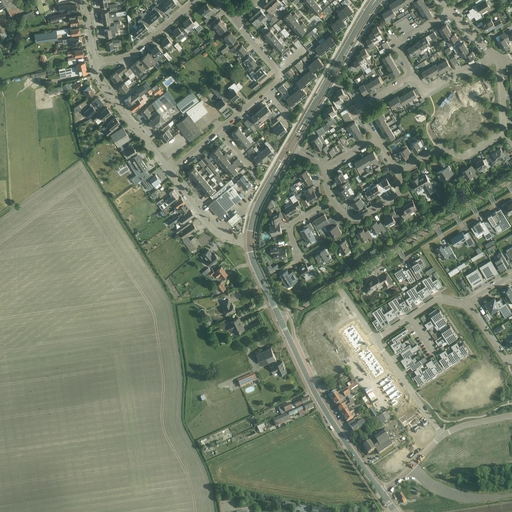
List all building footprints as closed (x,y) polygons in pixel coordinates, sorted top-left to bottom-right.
[(1,0),(2,1),(6,6),(11,16),(20,11),(12,0),(1,0)] [(35,0),(36,1),(40,14),(50,9),(48,4),(43,6),(41,0),(35,0)] [(167,12),(172,8),(167,2),(165,0),(162,0),(157,5),(162,12),(165,10),(167,12)] [(169,0),(167,2),(172,8),(177,4),(175,2),(177,0),(169,0)] [(278,0),(271,0),(270,1),(277,9),(282,5),(284,8),(287,5),(283,0),(280,2),(278,0)] [(310,12),(318,4),(314,0),(313,0),(308,5),(310,8),(308,10),(310,12)] [(349,5),(351,3),(348,0),(344,0),(341,2),(345,7),(343,9),(349,16),(354,12),(349,5)] [(403,6),(399,0),(397,0),(394,2),(398,8),(403,6)] [(487,0),(478,0),(477,1),(479,4),(477,5),(481,13),(487,9),(488,10),(491,8),(486,1),(487,0)] [(277,9),(270,1),(265,6),(270,11),(268,13),(272,18),(275,16),(273,13),(277,9)] [(427,6),(424,1),(418,5),(418,6),(420,10),(427,6)] [(398,8),(394,2),(390,5),(392,8),(394,11),(398,8)] [(204,20),(206,23),(212,18),(210,16),(214,13),(207,4),(200,10),(207,18),(204,20)] [(316,14),(322,9),(318,4),(310,12),(311,13),(314,12),(316,14)] [(160,13),(162,12),(157,5),(152,9),(153,10),(150,12),(152,15),(157,20),(162,16),(160,13)] [(480,13),(481,13),(477,5),(473,6),(473,8),(469,10),(470,12),(467,14),(470,18),(473,17),(473,18),(474,17),(476,20),(482,17),(480,13)] [(430,11),(427,6),(420,10),(423,15),(430,11)] [(396,14),(394,11),(392,8),(387,11),(391,17),(396,14)] [(261,9),(256,14),(263,22),(267,19),(269,21),(272,18),(268,13),(266,15),(261,9)] [(344,20),(349,16),(343,9),(341,11),(339,9),(336,10),(341,16),(344,20)] [(33,11),(26,14),(29,19),(35,17),(33,11)] [(153,25),(157,20),(152,15),(150,17),(147,14),(147,13),(145,12),(144,13),(142,11),(139,13),(142,17),(148,24),(150,22),(153,25)] [(391,17),(387,11),(382,14),(386,20),(391,17)] [(432,15),(430,11),(423,15),(426,19),(432,15)] [(288,22),(297,15),(295,13),(293,15),(290,12),(284,18),(288,22)] [(57,15),(50,17),(52,22),(66,17),(65,14),(57,16),(57,15)] [(263,22),(256,14),(250,18),(257,26),(263,22)] [(102,18),(103,25),(110,24),(110,20),(120,18),(119,15),(102,18)] [(298,17),(297,15),(288,22),(292,27),(298,22),(296,19),(298,17)] [(66,17),(52,22),(53,25),(60,22),(63,21),(70,20),(71,23),(79,22),(79,19),(78,19),(77,16),(76,16),(72,17),(72,16),(66,17)] [(347,24),(344,20),(341,16),(336,21),(342,28),(347,24)] [(146,26),(148,24),(142,17),(138,21),(141,25),(138,27),(143,33),(148,29),(146,26)] [(196,26),(193,23),(189,18),(183,23),(188,29),(192,25),(198,32),(203,28),(199,23),(196,26)] [(211,28),(213,26),(215,30),(217,29),(220,33),(227,27),(220,19),(219,20),(217,18),(208,25),(211,28)] [(495,30),(501,26),(503,25),(500,19),(494,23),(491,19),(483,24),(487,31),(494,27),(495,30)] [(337,32),(342,28),(336,21),(331,25),(337,32)] [(296,31),(305,24),(303,22),(301,24),(298,22),(292,27),(296,31)] [(138,37),(143,33),(138,27),(135,23),(132,25),(135,29),(131,33),(132,41),(137,36),(138,37)] [(306,26),(305,24),(296,31),(300,36),(306,31),(304,28),(306,26)] [(446,24),(439,29),(437,30),(439,32),(440,31),(442,34),(450,30),(446,24)] [(109,29),(105,30),(104,30),(105,37),(110,36),(110,38),(116,37),(115,31),(118,30),(118,28),(117,25),(109,27),(109,29)] [(382,33),(380,29),(383,28),(382,26),(378,27),(378,26),(372,29),(374,32),(379,41),(382,39),(382,38),(379,34),(382,33)] [(80,34),(79,27),(72,29),(72,28),(57,30),(58,34),(67,32),(68,36),(80,34)] [(188,33),(183,27),(180,30),(178,27),(173,32),(178,38),(183,34),(185,36),(188,33)] [(266,41),(274,34),(271,29),(264,35),(267,38),(264,40),(266,41)] [(35,34),(36,43),(58,40),(57,30),(52,30),(53,32),(35,34)] [(445,39),(453,35),(450,30),(442,34),(445,39)] [(231,32),(227,35),(224,38),(227,41),(225,43),(228,46),(236,39),(231,32)] [(374,32),(369,35),(371,37),(375,44),(380,41),(379,41),(374,32)] [(454,41),(458,39),(455,33),(453,35),(445,39),(448,44),(448,45),(449,47),(452,46),(455,44),(454,41)] [(507,42),(509,40),(504,33),(499,36),(498,36),(496,37),(495,38),(498,42),(503,49),(509,46),(507,42)] [(272,44),(278,39),(274,34),(266,41),(268,43),(270,41),(272,44)] [(330,36),(325,40),(331,47),(336,43),(330,36)] [(433,41),(430,36),(427,38),(426,37),(421,39),(426,47),(429,45),(430,48),(435,45),(433,41)] [(69,39),(58,41),(58,44),(68,43),(68,46),(72,46),(81,45),(82,43),(81,41),(80,40),(79,37),(74,38),(74,37),(69,38),(69,39)] [(167,37),(162,41),(166,47),(167,47),(170,51),(172,49),(169,45),(172,42),(167,37)] [(331,47),(325,40),(323,37),(319,41),(321,44),(327,51),(331,47)] [(371,37),(366,40),(370,47),(372,49),(377,47),(375,44),(371,37)] [(108,50),(109,49),(110,52),(116,51),(115,48),(113,48),(113,45),(120,44),(119,38),(112,40),(112,41),(106,42),(108,50)] [(274,51),(282,43),(278,39),(272,44),(275,47),(272,49),(274,51)] [(426,47),(421,39),(417,42),(417,43),(423,53),(424,55),(425,56),(427,55),(423,48),(426,47)] [(283,55),(291,49),(284,42),(282,43),(274,51),(276,53),(278,51),(280,53),(281,53),(283,55)] [(458,43),(455,44),(452,46),(449,47),(451,50),(453,48),(456,54),(459,52),(467,48),(464,42),(459,45),(458,43)] [(237,58),(239,61),(243,58),(241,55),(247,51),(242,45),(241,46),(238,43),(231,49),(233,52),(234,52),(237,55),(239,53),(240,55),(237,58)] [(423,53),(417,43),(413,46),(417,53),(420,51),(421,54),(423,53)] [(322,55),(327,51),(321,44),(316,48),(322,55)] [(157,45),(151,50),(158,57),(161,55),(160,54),(163,52),(157,45)] [(223,54),(229,49),(226,46),(220,51),(223,54)] [(417,53),(413,46),(408,49),(409,51),(407,53),(410,57),(412,56),(412,57),(413,58),(414,58),(418,56),(417,54),(417,53)] [(372,55),(368,48),(366,49),(365,48),(360,51),(362,54),(367,63),(369,62),(366,57),(369,55),(370,56),(372,55)] [(470,53),(467,48),(459,52),(463,57),(465,56),(470,53)] [(465,56),(468,61),(470,64),(475,62),(473,58),(476,57),(472,51),(470,53),(465,56)] [(172,58),(166,52),(163,54),(169,60),(172,58)] [(362,54),(357,57),(358,59),(365,70),(367,68),(365,65),(367,63),(362,54)] [(382,58),(385,63),(392,59),(389,54),(382,58)] [(140,60),(145,67),(146,67),(149,64),(151,66),(156,62),(150,55),(148,57),(146,55),(140,60)] [(251,55),(243,62),(247,68),(246,68),(249,71),(257,65),(254,62),(256,61),(251,55)] [(324,64),(318,57),(316,55),(314,57),(316,59),(313,61),(319,68),(324,64)] [(145,67),(140,60),(139,59),(133,65),(135,67),(132,69),(138,76),(143,71),(142,70),(145,67)] [(358,59),(354,62),(358,69),(361,67),(362,70),(364,72),(365,71),(365,70),(358,59)] [(395,63),(392,59),(385,63),(388,67),(395,63)] [(446,60),(442,63),(446,70),(451,67),(446,60)] [(314,72),(319,68),(313,61),(308,65),(311,69),(314,72)] [(86,63),(85,62),(77,64),(77,66),(65,69),(66,72),(86,67),(85,65),(86,64),(86,63)] [(170,62),(167,64),(173,70),(175,69),(170,62)] [(397,68),(395,63),(388,67),(391,72),(397,68)] [(442,63),(437,66),(440,71),(441,73),(446,70),(442,63)] [(437,66),(436,64),(431,67),(436,74),(440,71),(437,66)] [(115,82),(117,80),(119,82),(123,80),(121,77),(119,75),(127,69),(124,65),(110,76),(115,82)] [(87,70),(86,70),(86,67),(66,72),(66,75),(71,74),(71,76),(87,73),(87,72),(88,71),(87,70)] [(436,74),(431,67),(427,70),(431,76),(436,74)] [(128,76),(133,72),(130,68),(124,72),(127,77),(128,76)] [(253,71),(250,74),(255,81),(258,78),(259,80),(266,74),(261,68),(255,73),(253,71)] [(317,76),(314,72),(311,69),(310,71),(308,68),(304,71),(306,73),(312,80),(317,76)] [(400,73),(397,68),(391,72),(389,73),(390,73),(392,78),(400,73)] [(431,76),(427,70),(422,72),(426,79),(431,76)] [(307,84),(312,80),(306,73),(301,77),(307,84)] [(302,88),(307,84),(301,77),(297,81),(301,87),(302,88)] [(379,77),(374,80),(378,86),(383,83),(379,77)] [(129,79),(122,84),(119,87),(123,92),(129,88),(127,85),(131,82),(129,79)] [(378,86),(374,80),(369,83),(373,89),(378,86)] [(237,93),(238,92),(237,92),(240,89),(234,82),(228,88),(231,91),(227,94),(233,100),(235,98),(236,99),(240,96),(237,93)] [(94,89),(92,90),(90,86),(85,89),(81,83),(74,87),(76,90),(80,87),(82,91),(84,90),(88,97),(94,93),(94,92),(95,91),(94,89)] [(227,98),(224,94),(223,92),(222,92),(214,83),(210,87),(218,96),(216,98),(219,101),(216,104),(221,110),(224,108),(225,109),(228,106),(225,103),(226,102),(225,100),(227,98)] [(373,89),(369,83),(365,85),(369,92),(373,89)] [(364,95),(369,92),(365,85),(364,84),(359,87),(364,95)] [(452,113),(443,119),(460,146),(474,137),(471,132),(477,128),(480,134),(495,125),(478,97),(485,93),(480,84),(474,88),(473,87),(471,89),(470,87),(464,91),(470,101),(463,105),(464,106),(457,110),(456,109),(451,112),(452,113)] [(161,91),(157,85),(151,90),(151,89),(148,91),(150,94),(153,92),(156,95),(161,91)] [(131,95),(124,101),(129,106),(144,94),(147,91),(143,86),(136,90),(137,92),(132,96),(131,95)] [(307,94),(302,88),(301,87),(296,91),(302,98),(307,94)] [(345,89),(343,90),(342,88),(337,91),(339,94),(342,99),(347,96),(346,94),(348,93),(345,89)] [(413,89),(409,92),(413,99),(417,96),(413,89)] [(183,113),(186,111),(199,100),(192,91),(185,97),(176,104),(183,113)] [(297,102),(302,98),(296,91),(292,95),(297,102)] [(413,99),(409,92),(404,95),(408,102),(413,99)] [(148,106),(141,111),(146,118),(151,114),(157,109),(160,113),(161,114),(173,105),(164,93),(152,103),(148,106)] [(144,104),(143,103),(146,101),(143,98),(144,97),(143,95),(144,94),(129,106),(133,112),(144,104)] [(342,99),(339,94),(334,97),(336,99),(333,101),(338,109),(341,107),(339,104),(344,102),(342,99)] [(292,106),(297,102),(292,95),(286,99),(292,106)] [(404,95),(399,98),(402,103),(403,104),(408,102),(404,95)] [(399,98),(398,96),(394,99),(398,105),(402,103),(399,98)] [(85,112),(89,117),(92,114),(96,111),(95,110),(103,102),(98,97),(90,104),(92,106),(85,112)] [(398,105),(394,99),(389,102),(393,108),(398,105)] [(208,111),(201,103),(203,102),(201,100),(200,101),(199,100),(186,111),(194,122),(208,111)] [(266,105),(261,109),(267,116),(269,118),(275,113),(272,111),(271,112),(266,105)] [(327,109),(329,111),(332,116),(337,113),(332,106),(327,109)] [(92,116),(95,120),(99,116),(103,120),(112,112),(107,107),(101,112),(99,110),(92,116)] [(267,116),(261,109),(256,113),(262,120),(267,116)] [(202,132),(200,129),(194,122),(186,111),(183,113),(173,120),(176,124),(187,138),(190,141),(202,132)] [(329,111),(324,114),(329,122),(326,123),(328,127),(336,122),(332,116),(329,111)] [(165,120),(161,115),(160,113),(149,121),(154,129),(165,120)] [(262,120),(256,113),(252,117),(252,116),(249,119),(253,124),(257,129),(259,127),(259,126),(264,122),(262,120)] [(386,118),(385,118),(383,113),(375,118),(378,122),(384,119),(386,118)] [(120,122),(119,121),(119,120),(119,119),(118,117),(117,117),(116,118),(115,117),(113,119),(112,119),(113,119),(107,124),(109,127),(104,131),(109,136),(110,134),(119,127),(116,129),(114,127),(120,122)] [(380,127),(387,123),(384,119),(378,122),(380,127)] [(273,128),(276,132),(279,136),(287,130),(280,122),(273,128)] [(347,126),(350,131),(351,130),(358,126),(355,122),(347,126)] [(383,131),(390,128),(387,123),(380,127),(383,131)] [(171,127),(169,124),(158,132),(160,135),(164,141),(169,138),(170,138),(173,136),(168,130),(171,127)] [(123,126),(110,134),(121,150),(123,148),(121,144),(130,138),(123,126)] [(361,131),(358,126),(351,130),(354,135),(361,131)] [(236,138),(243,133),(239,128),(232,133),(236,138)] [(386,136),(392,132),(390,128),(383,131),(386,136)] [(315,145),(324,140),(321,135),(326,132),(324,129),(318,133),(319,136),(318,136),(312,140),(315,145)] [(364,136),(361,131),(354,135),(357,140),(364,136)] [(395,137),(392,132),(386,136),(389,141),(395,137)] [(240,143),(247,137),(243,133),(236,138),(240,143)] [(411,144),(413,148),(415,152),(422,148),(421,147),(424,145),(418,134),(413,137),(416,141),(411,144)] [(246,150),(255,143),(249,136),(247,137),(240,143),(244,148),(246,150)] [(327,144),(324,140),(315,145),(318,150),(321,148),(327,144)] [(330,149),(327,144),(321,148),(324,153),(327,152),(326,151),(330,149)] [(402,160),(409,156),(408,154),(411,152),(406,144),(400,148),(402,151),(398,153),(397,152),(394,154),(397,160),(401,158),(402,160)] [(123,148),(121,150),(122,152),(128,160),(132,157),(131,155),(136,152),(133,146),(129,149),(128,148),(125,150),(123,148)] [(220,146),(214,150),(213,150),(211,151),(211,152),(211,153),(213,155),(209,159),(206,156),(202,158),(207,164),(210,161),(215,157),(221,152),(219,149),(221,147),(220,146)] [(268,146),(263,150),(269,157),(274,153),(268,146)] [(330,156),(339,151),(335,146),(330,149),(326,151),(327,152),(330,156)] [(259,165),(264,161),(254,148),(252,147),(247,151),(249,153),(252,151),(256,156),(254,158),(259,165)] [(264,161),(269,157),(263,150),(262,149),(260,151),(256,147),(254,148),(264,161)] [(501,148),(496,151),(488,156),(494,165),(498,163),(496,160),(502,157),(505,162),(511,158),(505,149),(502,151),(501,148)] [(219,162),(227,155),(226,153),(224,155),(221,152),(215,157),(219,162)] [(374,152),(369,155),(373,161),(374,163),(379,160),(374,152)] [(132,157),(128,160),(131,165),(135,163),(137,166),(140,171),(146,167),(138,154),(132,157)] [(223,167),(229,161),(227,159),(229,157),(227,155),(219,162),(223,167)] [(373,161),(369,155),(364,157),(368,164),(373,161)] [(368,164),(364,157),(360,160),(364,167),(368,164)] [(491,166),(486,158),(483,160),(483,159),(476,163),(480,170),(487,166),(488,168),(491,166)] [(364,167),(360,160),(355,163),(359,170),(364,167)] [(227,171),(236,163),(234,161),(231,163),(231,164),(229,161),(223,167),(227,171)] [(453,173),(452,172),(449,166),(446,167),(446,166),(443,161),(440,163),(443,169),(437,173),(441,180),(453,173)] [(239,173),(234,168),(236,168),(238,166),(236,163),(227,171),(232,178),(239,173)] [(474,178),(478,176),(472,166),(467,169),(466,168),(461,171),(462,173),(463,172),(467,179),(472,176),(474,178)] [(190,179),(197,172),(198,172),(194,167),(188,172),(191,175),(188,177),(190,179)] [(310,175),(308,172),(307,170),(304,172),(302,169),(295,173),(298,178),(300,177),(302,180),(310,175)] [(142,174),(138,176),(141,180),(143,179),(150,174),(147,170),(142,174)] [(196,181),(202,176),(198,172),(197,172),(190,179),(191,181),(194,179),(196,181)] [(337,175),(335,176),(338,182),(339,182),(341,186),(351,180),(346,173),(344,175),(342,172),(339,174),(337,175)] [(150,173),(143,179),(151,189),(161,181),(156,174),(154,176),(153,177),(150,173)] [(431,183),(426,174),(422,176),(422,177),(420,178),(419,177),(412,181),(412,182),(419,194),(425,190),(427,194),(435,190),(430,183),(431,183)] [(231,180),(228,182),(231,186),(232,186),(234,189),(240,184),(244,189),(251,184),(244,175),(237,181),(234,184),(231,180)] [(313,180),(310,175),(302,180),(299,182),(300,185),(302,184),(305,189),(307,187),(312,184),(310,182),(313,180)] [(198,188),(206,181),(202,176),(196,181),(198,184),(196,186),(198,188)] [(387,178),(379,183),(385,192),(390,189),(389,187),(391,186),(387,178)] [(350,187),(348,183),(351,182),(351,180),(341,186),(339,187),(341,190),(339,192),(343,199),(347,196),(349,200),(354,197),(353,195),(351,194),(347,189),(350,187)] [(210,185),(206,181),(198,188),(199,190),(201,188),(204,191),(210,185)] [(215,189),(214,190),(212,188),(216,184),(215,181),(210,185),(204,191),(206,193),(204,195),(205,197),(209,194),(211,197),(213,195),(217,191),(215,189)] [(216,199),(210,204),(220,216),(242,198),(234,189),(232,186),(231,186),(228,182),(221,188),(217,191),(213,195),(216,199)] [(379,195),(385,192),(379,183),(374,185),(373,183),(372,183),(370,184),(372,187),(371,187),(376,195),(378,194),(379,195)] [(306,195),(309,199),(311,203),(313,202),(314,202),(314,201),(319,198),(316,193),(317,192),(313,186),(305,191),(307,194),(306,195)] [(374,196),(376,195),(371,187),(367,190),(366,188),(363,190),(364,191),(366,195),(370,201),(375,198),(374,196)] [(162,210),(165,208),(179,197),(174,190),(170,193),(172,196),(166,201),(164,198),(157,203),(162,210)] [(301,206),(294,194),(290,197),(294,203),(285,209),(289,216),(299,210),(297,207),(298,206),(299,207),(301,206)] [(364,204),(358,194),(354,197),(349,200),(351,199),(353,202),(351,203),(353,206),(354,205),(356,209),(359,207),(360,207),(360,206),(364,204)] [(181,197),(180,198),(174,202),(175,204),(173,205),(174,207),(175,209),(177,207),(181,205),(185,202),(181,197)] [(411,202),(409,203),(413,211),(417,208),(412,200),(410,201),(411,202)] [(189,208),(185,202),(181,205),(177,208),(174,210),(176,212),(179,210),(181,214),(189,208)] [(413,211),(409,203),(405,205),(405,204),(402,206),(405,210),(403,211),(404,211),(401,213),(405,219),(412,215),(410,213),(413,211)] [(280,211),(281,211),(278,206),(275,208),(278,212),(271,217),(272,226),(270,226),(271,230),(272,230),(273,233),(271,234),(272,236),(278,235),(277,234),(282,233),(280,224),(279,224),(278,220),(283,217),(280,211)] [(169,213),(165,208),(162,210),(160,211),(164,217),(166,215),(169,213)] [(191,210),(180,218),(178,220),(181,225),(183,223),(184,223),(176,229),(175,230),(177,233),(190,224),(187,220),(194,215),(191,210)] [(400,220),(396,215),(394,211),(384,217),(385,219),(384,220),(388,226),(396,221),(399,226),(402,224),(400,220)] [(496,212),(486,218),(489,224),(492,222),(495,227),(500,224),(504,230),(511,226),(504,215),(499,218),(496,212)] [(237,214),(228,221),(233,226),(242,219),(237,214)] [(326,225),(328,227),(334,223),(331,217),(328,219),(325,214),(314,221),(316,225),(319,229),(326,225)] [(169,221),(171,224),(178,220),(180,218),(178,215),(169,221)] [(377,221),(370,226),(374,233),(380,230),(382,233),(386,231),(381,222),(378,224),(377,221)] [(493,236),(484,221),(481,223),(480,221),(474,225),(474,226),(471,228),(476,236),(483,232),(488,240),(493,236)] [(315,239),(311,231),(314,229),(313,227),(310,223),(304,227),(305,229),(301,232),(308,243),(310,242),(311,244),(317,241),(315,239)] [(336,225),(334,223),(328,227),(329,229),(327,230),(332,239),(342,233),(337,224),(336,225)] [(196,229),(193,224),(179,233),(183,238),(196,229)] [(374,238),(368,230),(365,232),(364,229),(357,233),(362,241),(367,238),(369,241),(374,238)] [(462,233),(452,239),(456,245),(465,239),(469,246),(475,243),(468,232),(463,235),(462,233)] [(194,237),(185,244),(191,252),(200,246),(194,237)] [(334,243),(336,246),(338,245),(343,254),(345,253),(346,255),(352,252),(348,246),(349,246),(346,240),(343,242),(341,239),(334,243)] [(442,246),(436,250),(442,259),(450,254),(452,255),(454,253),(449,245),(446,247),(446,246),(443,248),(442,246)] [(278,246),(273,247),(271,247),(272,255),(274,254),(275,254),(276,259),(287,257),(285,248),(278,250),(278,246)] [(331,258),(329,253),(325,248),(321,251),(321,250),(317,253),(318,252),(319,254),(315,256),(320,263),(323,261),(324,264),(327,262),(327,261),(331,258)] [(214,253),(212,255),(209,250),(203,255),(207,259),(205,261),(210,266),(219,258),(214,253)] [(499,259),(495,261),(501,271),(505,268),(505,267),(509,265),(502,252),(497,255),(499,259)] [(412,265),(413,266),(410,268),(417,279),(422,276),(419,270),(422,268),(421,266),(424,264),(420,257),(413,262),(414,264),(412,265)] [(495,274),(493,270),(496,268),(491,260),(484,264),(485,267),(481,269),(487,280),(491,278),(490,277),(495,274)] [(316,271),(313,265),(308,268),(306,264),(299,268),(307,280),(311,278),(309,275),(316,271)] [(214,272),(212,270),(208,274),(210,276),(211,275),(214,273),(219,280),(227,274),(221,267),(214,272)] [(402,268),(395,273),(399,279),(402,277),(403,279),(407,277),(410,283),(416,280),(409,269),(406,270),(405,269),(403,270),(402,268)] [(481,282),(479,279),(482,277),(477,269),(470,273),(472,275),(467,278),(474,288),(477,286),(477,285),(481,282)] [(290,275),(287,270),(283,272),(284,273),(280,275),(283,279),(287,287),(299,280),(294,272),(290,275)] [(368,283),(371,288),(370,288),(368,288),(366,289),(365,291),(366,293),(369,293),(370,292),(371,290),(376,287),(376,286),(380,284),(381,284),(385,281),(389,287),(393,284),(387,274),(382,278),(382,279),(380,279),(379,280),(377,277),(368,283)] [(426,278),(426,279),(433,289),(437,286),(439,289),(442,287),(443,287),(438,278),(433,281),(430,276),(426,278)] [(426,286),(422,289),(427,297),(428,297),(431,294),(429,291),(433,289),(426,279),(426,278),(422,280),(426,286)] [(216,286),(219,290),(220,292),(226,288),(221,282),(216,286)] [(414,286),(410,288),(417,299),(421,297),(423,300),(427,297),(422,289),(418,292),(414,286)] [(410,296),(406,299),(411,308),(412,307),(416,305),(414,301),(417,299),(410,288),(407,291),(410,296)] [(511,300),(511,290),(510,288),(503,292),(509,302),(511,300)] [(396,298),(392,300),(399,311),(403,308),(405,312),(409,309),(410,309),(404,301),(400,303),(397,299),(401,296),(400,295),(396,298)] [(511,313),(511,312),(506,303),(503,304),(500,299),(496,302),(495,299),(494,299),(494,298),(491,300),(492,300),(486,304),(491,312),(499,308),(505,318),(511,313)] [(235,311),(234,309),(235,308),(234,306),(233,306),(232,304),(231,304),(228,299),(222,302),(224,307),(223,308),(226,315),(235,311)] [(392,308),(388,311),(394,319),(398,317),(396,313),(397,313),(399,311),(392,300),(388,302),(392,308)] [(327,316),(323,319),(327,324),(337,317),(335,314),(341,310),(340,309),(341,308),(338,304),(328,312),(330,315),(327,317),(327,316)] [(380,307),(376,310),(384,321),(386,320),(387,319),(390,322),(393,320),(394,319),(388,311),(384,314),(380,307)] [(433,319),(425,324),(427,327),(443,316),(443,315),(440,310),(438,312),(438,311),(436,309),(429,313),(433,319)] [(376,310),(372,312),(377,319),(372,322),(378,330),(379,329),(382,327),(380,324),(381,323),(384,321),(376,310)] [(337,317),(327,324),(331,330),(334,328),(334,327),(337,325),(339,328),(350,320),(347,316),(346,317),(345,316),(340,320),(337,317)] [(443,316),(427,327),(429,330),(437,324),(440,329),(447,325),(445,323),(445,322),(447,321),(444,316),(443,316)] [(241,325),(238,318),(229,322),(229,323),(226,324),(229,331),(233,329),(235,334),(244,330),(242,325),(241,325)] [(353,325),(343,332),(346,336),(356,330),(353,325)] [(444,335),(435,340),(437,343),(454,331),(450,326),(448,327),(447,325),(440,329),(444,335)] [(394,342),(391,344),(393,348),(394,349),(402,343),(399,339),(409,333),(407,329),(392,339),(394,341),(394,342)] [(356,330),(346,336),(349,341),(359,334),(356,330)] [(454,331),(437,343),(439,345),(447,340),(449,343),(455,338),(458,337),(454,332),(454,331)] [(359,334),(349,341),(352,345),(362,338),(359,334)] [(362,338),(352,345),(355,350),(354,351),(356,354),(361,350),(360,347),(365,343),(362,338)] [(457,342),(454,344),(462,357),(464,356),(468,354),(469,353),(463,344),(459,346),(457,342)] [(402,343),(394,349),(397,353),(400,351),(401,352),(402,354),(412,348),(410,344),(405,348),(402,343)] [(454,350),(451,352),(457,361),(457,360),(461,358),(461,357),(462,357),(454,344),(451,346),(454,350)] [(404,358),(401,360),(404,364),(412,359),(410,355),(419,348),(417,345),(412,348),(402,354),(404,357),(404,358)] [(271,348),(257,354),(261,365),(272,361),(274,366),(271,367),(273,373),(278,371),(280,375),(287,372),(283,362),(278,364),(276,359),(271,348)] [(364,350),(358,354),(363,361),(373,354),(370,349),(366,352),(364,350)] [(445,350),(443,352),(451,364),(452,363),(452,364),(456,361),(457,361),(451,352),(448,354),(445,350)] [(443,358),(439,360),(445,369),(446,368),(450,366),(449,365),(451,364),(443,352),(440,354),(443,358)] [(373,354),(363,361),(366,365),(376,358),(373,354)] [(376,358),(366,365),(369,369),(379,363),(376,358)] [(412,359),(404,364),(404,365),(407,369),(410,367),(411,368),(413,370),(416,368),(417,369),(420,367),(419,366),(423,364),(420,360),(415,363),(412,359)] [(432,360),(429,361),(437,373),(438,372),(439,373),(442,371),(443,370),(437,361),(434,363),(432,360)] [(429,367),(426,369),(431,378),(432,377),(436,375),(435,374),(437,373),(429,361),(426,363),(429,367)] [(379,363),(369,369),(372,374),(382,367),(379,363)] [(382,367),(372,374),(375,378),(385,372),(382,367)] [(420,367),(417,369),(425,381),(427,380),(427,381),(431,378),(426,369),(425,369),(423,371),(420,367)] [(417,375),(414,377),(420,386),(421,385),(424,382),(425,381),(417,369),(414,371),(417,375)] [(343,382),(343,381),(341,377),(343,375),(342,373),(334,379),(335,380),(337,383),(338,385),(343,382)] [(256,380),(254,374),(238,381),(240,387),(256,380)] [(390,378),(380,385),(383,389),(393,382),(390,378)] [(333,402),(349,392),(355,388),(358,386),(356,383),(354,381),(353,382),(354,384),(341,392),(342,393),(338,395),(337,394),(331,398),(333,402)] [(393,382),(383,389),(386,394),(396,387),(393,382)] [(396,387),(386,394),(389,398),(399,391),(396,387)] [(399,391),(389,398),(392,402),(391,403),(393,406),(398,402),(397,400),(402,396),(399,391)] [(346,398),(347,397),(349,400),(355,396),(353,393),(350,395),(349,392),(333,402),(336,406),(343,402),(341,400),(345,398),(346,398)] [(308,397),(303,400),(300,401),(301,402),(291,406),(290,407),(291,411),(306,404),(310,402),(308,397)] [(341,414),(353,406),(356,404),(353,399),(350,401),(351,404),(346,407),(345,405),(338,409),(341,414)] [(398,412),(395,414),(397,419),(404,414),(401,410),(407,405),(404,400),(395,406),(399,410),(397,411),(398,412)] [(306,405),(293,411),(293,412),(286,415),(273,421),(276,427),(291,420),(289,417),(300,412),(301,414),(305,412),(314,409),(311,403),(306,405)] [(282,406),(285,414),(291,411),(290,407),(291,406),(289,403),(282,406)] [(344,419),(357,410),(358,409),(356,407),(349,411),(348,410),(342,415),(344,419)] [(358,412),(357,410),(344,419),(347,423),(348,422),(354,418),(352,416),(358,412)] [(377,419),(380,422),(382,425),(391,419),(387,412),(377,419)] [(404,415),(399,419),(404,426),(408,423),(411,428),(419,423),(414,415),(408,420),(404,415)] [(354,433),(369,422),(371,421),(369,417),(364,421),(363,420),(357,424),(355,420),(348,425),(354,433)] [(373,445),(371,442),(363,447),(368,455),(376,449),(379,454),(393,445),(390,440),(386,435),(389,432),(387,429),(374,437),(377,442),(373,445)] [(417,433),(412,437),(415,442),(419,439),(422,444),(430,438),(426,432),(419,436),(417,433)] [(441,455),(429,463),(435,472),(434,472),(434,473),(445,465),(447,463),(448,465),(446,466),(447,466),(456,460),(452,454),(448,447),(448,446),(439,453),(440,453),(441,455)]
